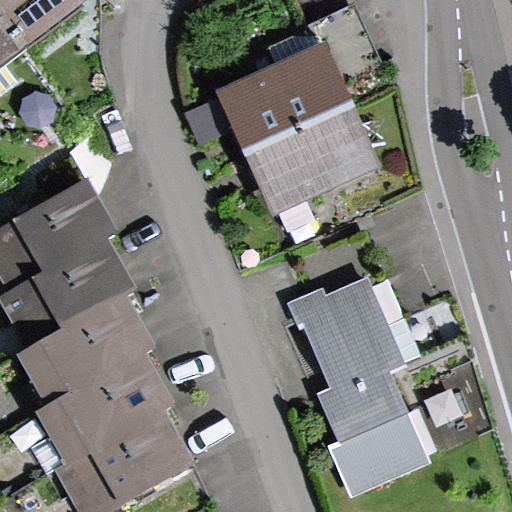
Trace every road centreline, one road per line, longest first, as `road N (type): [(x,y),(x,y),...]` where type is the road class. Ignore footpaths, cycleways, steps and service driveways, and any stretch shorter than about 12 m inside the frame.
road 1 (residential): [(146,0),(137,56),(142,98),(211,272),(288,511)]
road 2 (tertiary): [(456,0),(494,191)]
